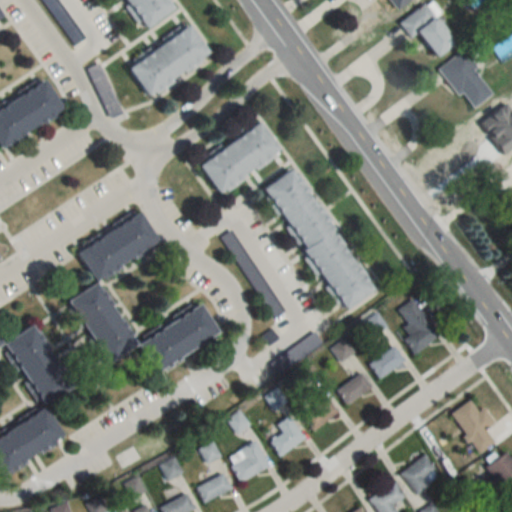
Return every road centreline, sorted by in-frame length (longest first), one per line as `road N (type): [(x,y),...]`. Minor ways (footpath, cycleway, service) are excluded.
road 1 (residential): [(131,158),(162,228),(237,304),(237,344),(220,369),(33,492),(0,503)]
road 2 (tertiary): [(511,353),(261,0)]
road 3 (residential): [(279,24),(156,134),(155,146),(170,148),(295,48)]
road 4 (residential): [(273,511),(502,340)]
road 5 (residential): [(97,120),(0,183),(143,181)]
road 6 (residential): [(131,158),(97,120),(74,66),(23,0)]
